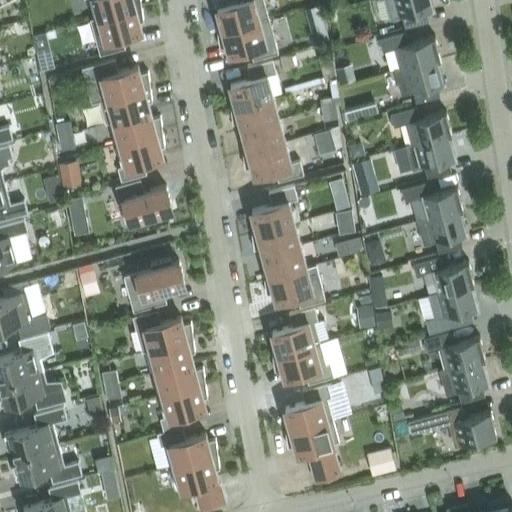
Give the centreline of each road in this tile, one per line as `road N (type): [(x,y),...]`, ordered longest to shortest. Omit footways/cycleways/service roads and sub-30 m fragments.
road 1 (residential): [(264,511),(176,0)]
road 2 (residential): [(268,511),(511,456)]
road 3 (residential): [(511,188),(483,0)]
